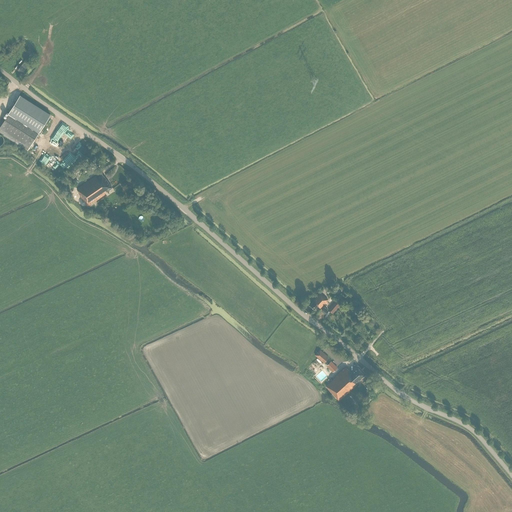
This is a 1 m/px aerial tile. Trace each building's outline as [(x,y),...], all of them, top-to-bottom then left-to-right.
[(18,70),(22,73),(27,67),(25,66),(27,64),(24,62),(18,70)] [(0,127),(0,133),(27,151),(50,115),(20,96),(0,127)] [(104,177),(101,172),(77,189),(80,193),(79,194),(84,201),(82,203),(85,207),(87,206),(105,194),(104,194),(107,192),(107,191),(112,188),(104,176),(104,177)] [(318,306),(320,308),(328,300),(320,293),(314,300),(310,306),(314,310),(318,306)] [(328,310),(333,314),(339,305),(335,301),(328,310)] [(323,363),(328,357),(320,350),(315,355),(323,363)] [(332,372),(337,368),(331,362),(327,366),(332,372)] [(351,373),(346,367),(335,377),(333,379),(332,378),(327,383),(326,385),(326,386),(338,401),(357,384),(356,382),(362,378),(362,379),(364,377),(364,376),(364,375),(357,367),(351,373)]
